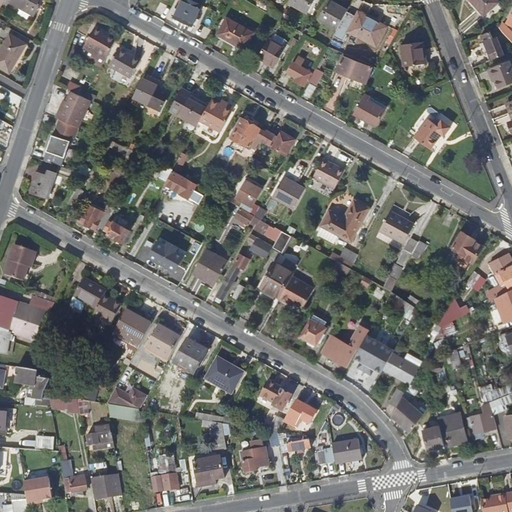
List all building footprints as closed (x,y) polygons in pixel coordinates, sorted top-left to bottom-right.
[(6,0),(2,7),(8,10),(11,5),(20,10),(17,16),(27,21),(30,15),(33,17),(43,0),(6,0)] [(202,7),(189,0),(183,0),(175,16),(191,25),(202,7)] [(313,0),(290,0),(289,2),(308,12),(313,0)] [(472,0),(485,15),(500,3),(497,0),(472,0)] [(320,20),(338,30),(347,13),(348,12),(329,2),(320,20)] [(359,11),(357,13),(386,29),(387,26),(359,11)] [(355,17),(347,13),(338,30),(334,37),(342,41),(347,33),(375,48),(386,29),(357,13),(355,17)] [(218,34),(238,46),(245,49),(254,34),(226,19),(218,34)] [(511,33),(502,21),(499,26),(511,40),(511,33)] [(86,46),(107,58),(117,41),(109,37),(104,34),(105,32),(96,27),(86,46)] [(493,37),(490,30),(482,34),(493,60),(507,54),(498,35),(493,37)] [(234,49),(238,46),(218,34),(216,37),(232,46),(234,49)] [(26,44),(10,35),(0,51),(0,66),(10,73),(26,44)] [(285,47),(269,39),(259,58),(274,66),(285,47)] [(428,69),(427,64),(425,65),(424,54),(426,53),(424,42),(402,45),(405,67),(407,72),(428,69)] [(107,58),(86,46),(82,53),(84,61),(101,70),(107,58)] [(140,61),(118,49),(108,66),(130,78),(140,61)] [(294,63),(293,62),(288,72),(297,77),(295,81),(304,86),(312,73),(300,66),(303,60),(298,56),(294,63)] [(337,73),(367,84),(373,68),(343,57),(337,73)] [(492,69),(500,89),(511,84),(511,64),(510,61),(492,69)] [(498,90),(500,89),(492,69),(489,70),(498,90)] [(158,86),(143,79),(133,98),(159,112),(166,99),(154,92),(158,86)] [(70,83),(68,89),(71,90),(79,94),(82,88),(70,83)] [(59,110),(56,117),(60,119),(79,127),(91,100),(79,94),(71,90),(62,110),(59,110)] [(193,96),(182,90),(171,110),(198,126),(202,118),(208,109),(191,99),(193,96)] [(209,105),(193,96),(191,99),(208,109),(209,105)] [(384,110),(364,99),(355,114),(376,125),(384,110)] [(233,112),(212,100),(212,101),(209,105),(208,109),(202,118),(201,121),(221,133),(233,112)] [(252,145),(258,148),(262,140),(267,131),(243,117),(233,136),(251,147),(252,145)] [(79,127),(60,119),(57,130),(58,131),(57,135),(53,134),(47,151),(65,157),(67,150),(64,149),(69,134),(76,137),(79,127)] [(415,137),(431,150),(439,139),(438,138),(442,133),(445,136),(452,127),(443,120),(438,126),(429,119),(415,137)] [(277,132),(270,129),(269,130),(268,130),(267,131),(262,140),(286,153),(294,138),(282,132),(280,136),(276,134),(277,132)] [(142,161),(154,167),(157,161),(151,157),(146,155),(142,161)] [(346,171),(324,159),(313,179),(335,190),(346,171)] [(154,167),(159,170),(162,164),(157,161),(154,167)] [(307,168),(300,163),(298,167),(290,162),(282,175),(286,176),(274,197),(294,209),(306,188),(298,184),(307,168)] [(159,180),(165,183),(173,170),(166,166),(159,180)] [(58,173),(49,170),(48,175),(40,172),(33,192),(50,197),(58,173)] [(173,172),(165,186),(199,204),(204,196),(194,191),(197,185),(173,172)] [(262,192),(261,191),(246,182),(239,195),(237,199),(253,207),(250,213),(255,216),(259,210),(255,208),(253,208),(262,192)] [(369,208),(355,200),(344,218),(330,210),(320,227),(337,237),(339,234),(350,240),(369,208)] [(79,220),(102,232),(104,228),(109,219),(114,210),(101,202),(96,208),(89,204),(79,220)] [(233,215),(237,217),(242,208),(238,206),(233,215)] [(242,208),(237,217),(236,218),(250,225),(254,217),(255,216),(250,213),(248,212),(242,208)] [(415,226),(391,212),(380,232),(404,246),(415,226)] [(135,224),(141,227),(147,216),(141,213),(135,224)] [(270,226),(254,217),(250,225),(249,226),(264,235),(270,226)] [(115,222),(109,219),(104,228),(110,231),(109,232),(126,242),(132,230),(116,221),(115,222)] [(282,253),(292,236),(283,231),(282,232),(273,248),(282,253)] [(476,239),(463,232),(455,248),(467,255),(466,259),(475,263),(485,247),(475,241),(476,239)] [(252,250),(267,259),(273,248),(258,239),(252,250)] [(401,269),(404,269),(418,243),(412,240),(405,252),(401,251),(394,264),(396,265),(391,273),(396,277),(401,269)] [(185,256),(159,241),(150,256),(176,271),(185,256)] [(262,288),(280,298),(292,277),(306,252),(291,244),(286,252),(288,253),(281,265),(276,263),(262,288)] [(26,282),(36,252),(14,245),(4,275),(26,282)] [(203,279),(216,286),(229,261),(208,249),(195,271),(204,277),(203,279)] [(332,252),(329,257),(337,262),(350,269),(353,264),(332,252)] [(487,263),(494,275),(501,287),(506,284),(507,286),(509,290),(511,288),(511,265),(511,264),(511,263),(506,252),(487,263)] [(217,297),(224,300),(242,269),(244,270),(249,260),(240,256),(217,297)] [(279,298),(288,303),(289,302),(295,305),(303,309),(313,289),(292,277),(280,298),(279,298)] [(390,277),(384,288),(391,292),(397,281),(390,277)] [(74,295),(97,309),(104,297),(105,294),(107,291),(85,278),(74,295)] [(510,291),(509,290),(507,286),(493,294),(496,299),(510,291)] [(511,296),(510,291),(496,299),(499,305),(508,302),(511,311),(511,296)] [(10,329),(36,337),(49,313),(0,297),(0,353),(6,354),(10,329)] [(122,307),(104,297),(97,309),(93,316),(111,327),(122,307)] [(114,333),(138,347),(150,325),(126,311),(114,333)] [(318,340),(324,328),(325,325),(312,318),(299,340),(314,348),(318,340)] [(161,324),(159,327),(181,339),(182,337),(161,324)] [(346,366),(356,349),(358,350),(367,334),(369,331),(360,325),(349,344),(331,334),(321,352),(346,366)] [(146,349),(168,362),(169,360),(181,339),(159,327),(146,349)] [(328,330),(324,328),(318,340),(321,341),(328,330)] [(112,337),(136,351),(138,347),(114,333),(112,337)] [(394,350),(367,334),(358,350),(354,357),(362,361),(374,368),(382,372),(383,370),(392,354),(394,350)] [(181,339),(169,360),(193,373),(208,347),(195,339),(194,341),(183,335),(182,337),(181,339)] [(463,367),(460,352),(450,355),(454,368),(454,369),(463,367)] [(410,385),(419,368),(422,362),(408,354),(404,361),(392,354),(383,370),(410,385)] [(243,372),(218,358),(207,378),(232,393),(243,372)] [(371,374),(374,368),(362,361),(359,367),(371,374)] [(36,378),(37,371),(17,367),(15,382),(30,385),(30,388),(33,389),(32,398),(36,398),(35,406),(52,407),(51,400),(43,399),(44,391),(47,387),(49,380),(36,378)] [(292,394),(282,389),(278,387),(279,385),(269,379),(261,394),(275,402),(273,404),(283,410),(292,394)] [(107,404),(115,405),(121,394),(114,390),(107,404)] [(390,403),(397,407),(402,398),(404,394),(397,390),(390,403)] [(136,392),(127,407),(140,409),(141,410),(148,398),(136,392)] [(198,399),(190,395),(187,400),(183,408),(190,412),(198,399)] [(176,411),(180,413),(183,408),(187,400),(182,397),(177,406),(178,407),(176,411)] [(52,410),(79,411),(80,402),(62,402),(62,398),(53,398),(52,410)] [(416,407),(402,398),(397,407),(391,417),(410,430),(426,407),(420,403),(416,407)] [(316,412),(297,401),(285,421),(296,427),(301,419),(309,424),(316,412)] [(481,430),(497,426),(491,402),(484,405),(483,405),(485,413),(472,416),(474,423),(477,434),(482,433),(481,430)] [(460,414),(438,420),(440,425),(445,445),(467,440),(460,414)] [(267,422),(262,430),(279,433),(285,421),(277,416),(273,424),(267,422)] [(429,449),(445,445),(440,425),(424,429),(429,449)] [(110,440),(114,439),(112,431),(88,435),(89,446),(109,442),(110,440)] [(286,438),(286,434),(279,433),(283,459),(286,458),(286,452),(311,448),(310,439),(304,440),(303,438),(286,438)] [(31,434),(31,442),(46,443),(46,434),(31,434)] [(359,440),(332,444),(336,465),(362,461),(359,440)] [(266,447),(254,449),(256,458),(249,460),(249,457),(243,458),(245,472),(257,470),(257,467),(269,465),(266,447)] [(208,460),(194,462),(199,487),(216,485),(215,481),(225,479),(221,457),(208,460)] [(63,460),(65,477),(73,476),(71,460),(63,460)] [(166,491),(180,489),(178,473),(163,476),(166,491)] [(119,474),(93,479),(96,499),(122,495),(119,474)] [(83,475),(65,478),(67,493),(85,489),(83,475)] [(27,495),(28,502),(53,498),(49,477),(25,481),(27,495)] [(511,492),(493,497),(493,500),(490,500),(481,502),(483,511),(507,511),(511,511),(511,492)] [(443,497),(444,511),(454,510),(453,511),(473,511),(473,496),(443,497)] [(19,511),(29,511),(28,500),(18,501),(19,511)]
